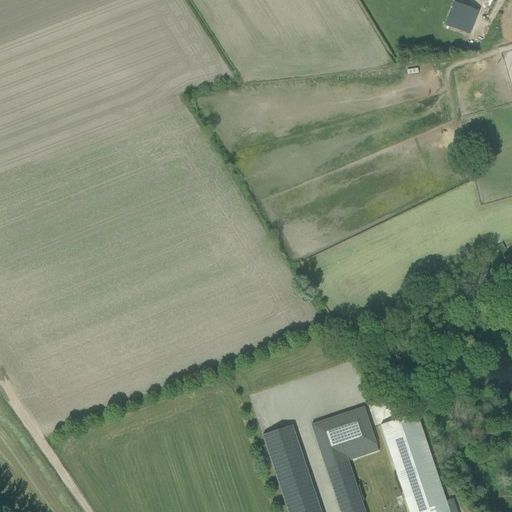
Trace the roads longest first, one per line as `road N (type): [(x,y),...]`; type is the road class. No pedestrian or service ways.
road 1 (track): [(336,315),(400,342),(460,351),(481,339),(511,294)]
road 2 (track): [(0,380),(91,511)]
